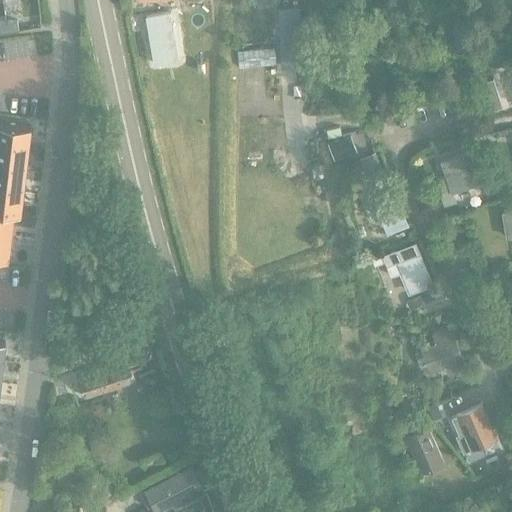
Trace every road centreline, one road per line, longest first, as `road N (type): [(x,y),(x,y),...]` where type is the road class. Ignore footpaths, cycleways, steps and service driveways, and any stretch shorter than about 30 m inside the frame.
road 1 (tertiary): [(245,511),(177,326),(97,0)]
road 2 (residential): [(65,0),(65,117),(19,511)]
